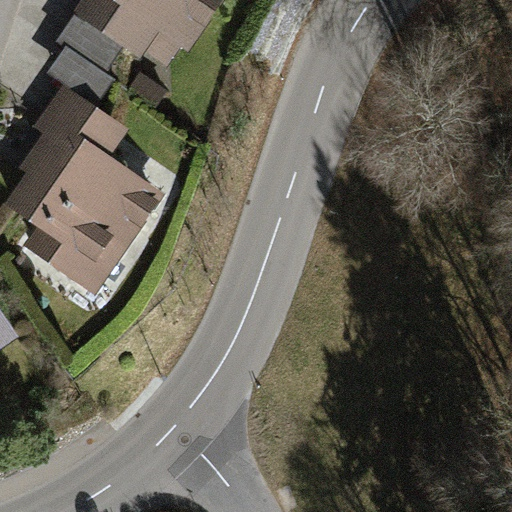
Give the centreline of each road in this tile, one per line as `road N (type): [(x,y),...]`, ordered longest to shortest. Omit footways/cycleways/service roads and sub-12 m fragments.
road 1 (tertiary): [(374,0),(346,32),(305,132),(232,349),(177,430)]
road 2 (tertiary): [(177,430),(73,511)]
